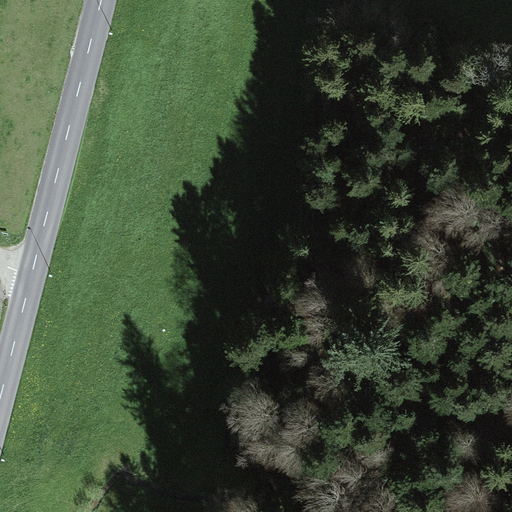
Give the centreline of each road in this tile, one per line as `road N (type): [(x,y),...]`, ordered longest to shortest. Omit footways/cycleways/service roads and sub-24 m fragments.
road 1 (secondary): [(30,276),(101,0)]
road 2 (secondary): [(0,395),(30,276)]
